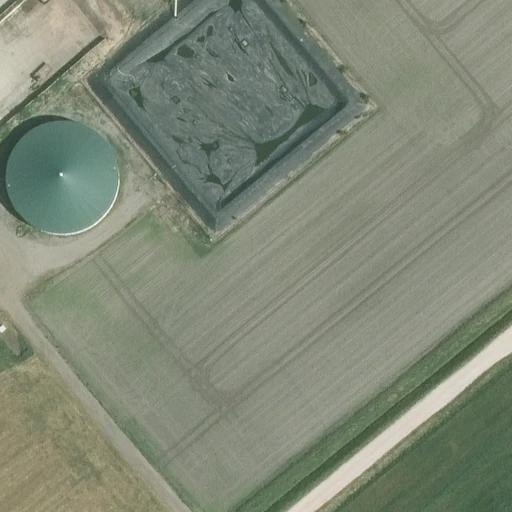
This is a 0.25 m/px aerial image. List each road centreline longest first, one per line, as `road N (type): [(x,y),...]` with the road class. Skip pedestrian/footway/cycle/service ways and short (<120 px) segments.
road 1 (track): [(178,511),(4,296)]
road 2 (track): [(300,511),(511,341)]
